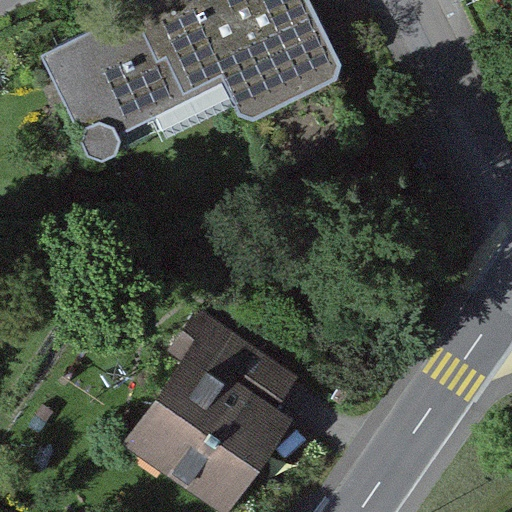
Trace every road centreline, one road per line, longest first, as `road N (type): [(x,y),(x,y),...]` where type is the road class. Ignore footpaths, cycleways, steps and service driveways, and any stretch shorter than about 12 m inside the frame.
road 1 (tertiary): [(358,511),(511,284)]
road 2 (residential): [(412,0),(511,187)]
